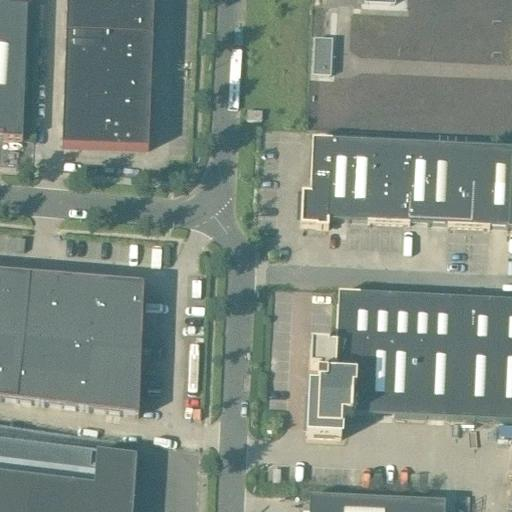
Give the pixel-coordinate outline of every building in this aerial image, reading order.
[(107,16),(107,0),(66,0),(66,15),(107,16)] [(152,18),(152,0),(107,0),(107,16),(152,18)] [(0,137),(2,138),(1,142),(21,143),(26,11),(0,8),(0,137)] [(106,38),(107,16),(66,15),(65,36),(106,38)] [(151,40),(152,18),(107,16),(106,38),(151,40)] [(105,60),(106,38),(65,36),(64,59),(105,60)] [(151,62),(151,40),(106,38),(105,60),(151,62)] [(331,43),(314,42),(312,78),(329,78),(331,43)] [(104,82),(105,60),(64,59),(63,80),(104,82)] [(150,84),(151,62),(105,60),(104,82),(150,84)] [(103,104),(104,82),(63,80),(63,102),(103,104)] [(149,106),(150,84),(104,82),(103,104),(149,106)] [(103,126),(103,104),(63,102),(62,124),(103,126)] [(148,128),(149,106),(103,104),(103,126),(148,128)] [(261,114),(246,114),(245,123),(260,124),(261,114)] [(102,151),(103,126),(62,124),(61,150),(102,151)] [(147,153),(148,128),(103,126),(102,151),(147,153)] [(387,227),(391,147),(331,144),(311,143),(309,196),(301,196),(299,229),(315,230),(315,231),(327,232),(328,224),(366,226),(387,227)] [(427,229),(431,149),(391,147),(387,227),(408,228),(427,229)] [(467,231),(471,150),(431,149),(427,229),(446,230),(467,231)] [(507,232),(511,152),(471,150),(467,231),(488,232),(507,232)] [(24,342),(29,278),(7,276),(1,340),(24,342)] [(46,344),(51,280),(29,278),(24,342),(46,344)] [(68,346),(73,282),(51,280),(46,344),(68,346)] [(90,349),(96,284),(73,282),(68,346),(90,349)] [(112,351),(118,286),(96,284),(90,349),(112,351)] [(112,351),(140,354),(142,288),(118,286),(112,351)] [(511,425),(511,304),(359,297),(338,296),(335,348),(328,348),(328,346),(310,345),(309,371),(319,372),(318,377),(316,377),(316,386),(317,386),(317,389),(317,399),(307,398),(306,440),(340,442),(341,418),(344,418),(351,419),(351,418),(511,425)] [(0,402),(16,405),(24,342),(1,340),(0,350),(0,402)] [(38,408),(46,344),(24,342),(16,405),(38,408)] [(60,410),(68,346),(46,344),(38,408),(60,410)] [(82,413),(90,349),(68,346),(60,410),(82,413)] [(104,416),(112,351),(90,349),(82,413),(104,416)] [(138,420),(140,354),(112,351),(104,416),(138,420)] [(132,511),(136,460),(95,455),(93,489),(0,477),(0,511),(132,511)] [(443,511),(444,506),(309,499),(308,511),(443,511)]
